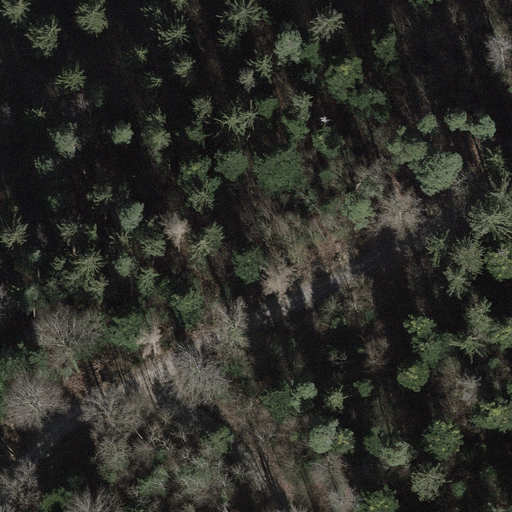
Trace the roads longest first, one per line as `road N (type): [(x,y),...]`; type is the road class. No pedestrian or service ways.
road 1 (track): [(4,511),(35,460),(134,384),(511,186)]
road 2 (track): [(134,384),(221,426),(290,511)]
